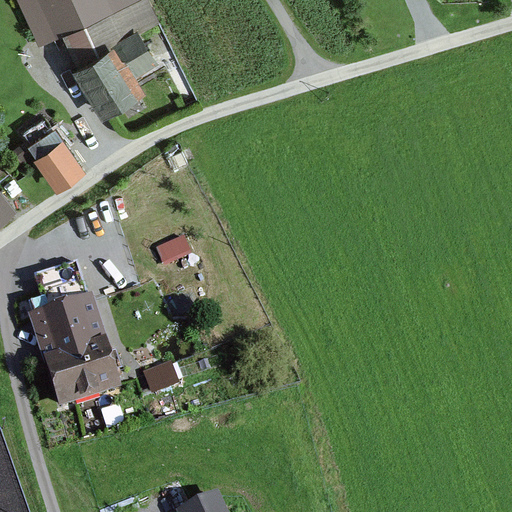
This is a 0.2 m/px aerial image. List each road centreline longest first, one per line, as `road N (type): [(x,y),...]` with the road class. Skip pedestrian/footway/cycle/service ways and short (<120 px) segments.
road 1 (track): [(0,241),(158,134),(315,81)]
road 2 (track): [(56,511),(0,277)]
road 3 (unclassified): [(511,23),(315,81)]
